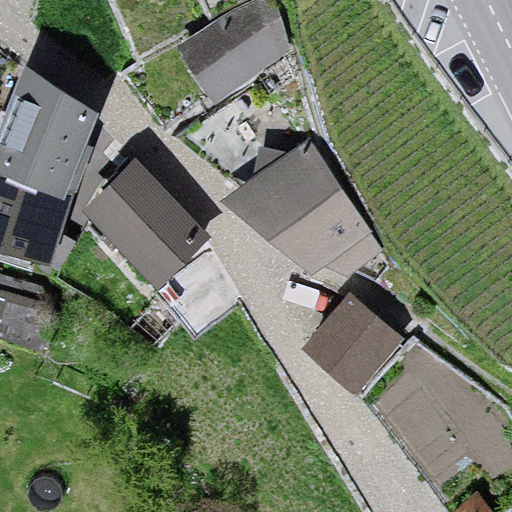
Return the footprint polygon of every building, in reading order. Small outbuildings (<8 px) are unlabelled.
[(252,0),(251,0),(182,51),(218,99),(288,49),(252,0)] [(101,99),(25,81),(5,165),(80,184),(101,99)] [(312,148),(242,197),(338,265),(370,240),(312,148)] [(0,171),(0,246),(56,262),(75,193),(0,171)] [(142,171),(98,213),(166,285),(211,242),(142,171)] [(0,324),(36,334),(47,293),(13,285),(20,256),(0,251),(0,324)] [(399,335),(357,306),(325,350),(368,380),(399,335)] [(492,511),(481,497),(463,511),(492,511)]
